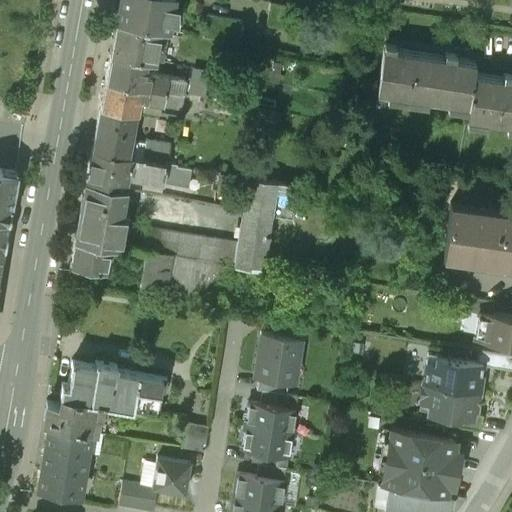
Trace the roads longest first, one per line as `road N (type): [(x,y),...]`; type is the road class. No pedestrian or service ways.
road 1 (tertiary): [(20,369),(84,0)]
road 2 (residential): [(202,511),(236,314)]
